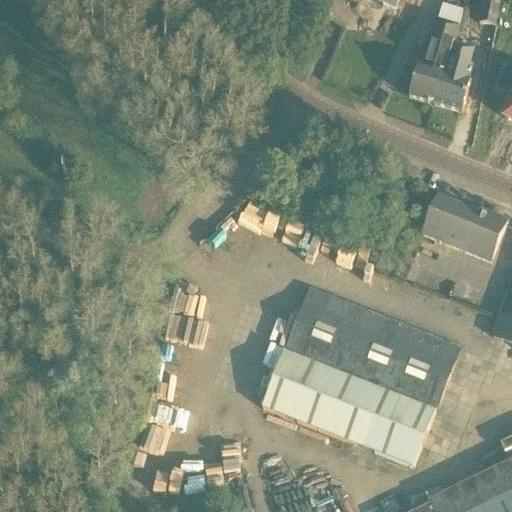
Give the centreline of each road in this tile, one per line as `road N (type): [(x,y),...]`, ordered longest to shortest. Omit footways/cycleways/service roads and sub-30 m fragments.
road 1 (tertiary): [(511,192),(298,101),(248,63),(192,0)]
road 2 (track): [(0,217),(157,253)]
